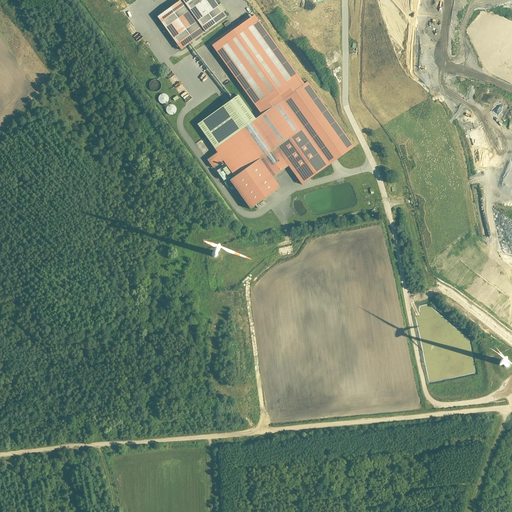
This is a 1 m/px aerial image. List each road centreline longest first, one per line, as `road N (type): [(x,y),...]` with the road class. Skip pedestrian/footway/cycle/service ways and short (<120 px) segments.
road 1 (track): [(0,452),(511,408)]
road 2 (track): [(371,165),(383,188),(429,398),(440,407),(486,401),(511,384)]
